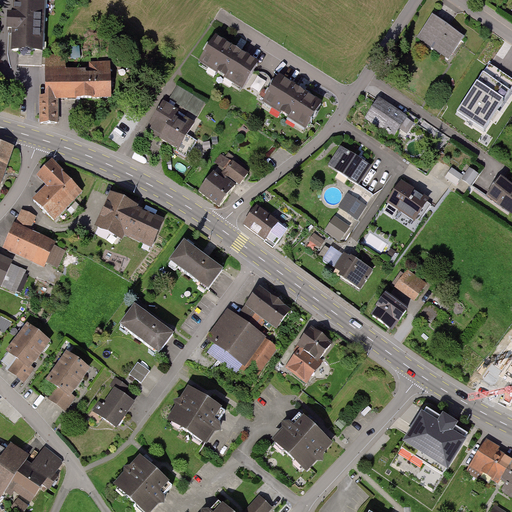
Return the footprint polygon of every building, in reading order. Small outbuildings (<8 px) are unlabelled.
[(45,0),(42,0),(14,0),(14,18),(9,18),(9,30),(13,31),(13,50),(20,51),(20,66),(31,66),(42,67),(45,0)] [(433,16),(418,39),(427,45),(430,41),(451,56),(464,37),(433,16)] [(205,69),(245,96),(259,75),(219,48),(205,69)] [(80,98),(109,97),(109,64),(91,65),(92,76),(85,76),(85,72),(75,72),(75,76),(65,76),(65,58),(45,59),(46,99),(41,99),(41,124),(57,124),(57,98),(80,98)] [(511,89),(511,81),(489,67),(458,115),(485,132),(511,89)] [(261,91),(268,80),(259,75),(253,86),(261,91)] [(205,104),(177,85),(169,98),(197,116),(205,104)] [(312,133),(325,112),(300,98),(277,85),(265,106),(312,133)] [(405,117),(379,100),(367,119),(392,136),(396,130),(408,138),(420,121),(407,113),(405,117)] [(178,110),(165,101),(147,130),(189,156),(198,142),(186,134),(194,122),(186,116),(183,120),(175,115),(178,110)] [(0,182),(13,147),(0,142),(0,182)] [(367,163),(341,147),(329,166),(355,182),(367,163)] [(217,172),(202,193),(223,207),(236,188),(239,183),(245,186),(253,173),(237,163),(227,178),(217,172)] [(83,195),(53,164),(37,180),(47,190),(33,203),(53,224),(83,195)] [(477,175),(470,170),(463,180),(470,185),(477,175)] [(462,177),(454,172),(448,180),(457,185),(462,177)] [(511,186),(501,178),(485,201),(511,220),(511,186)] [(366,206),(373,196),(365,191),(358,186),(348,200),(363,210),(366,206)] [(429,211),(399,190),(387,208),(416,229),(429,211)] [(366,206),(347,194),(338,208),(357,220),(366,206)] [(135,208),(112,198),(98,229),(121,239),(123,234),(151,246),(162,224),(134,211),(135,208)] [(288,229),(258,207),(245,225),(275,247),(288,229)] [(36,218),(23,212),(6,248),(44,266),(45,263),(55,267),(63,251),(53,247),(53,245),(33,235),(35,231),(30,229),(36,218)] [(350,227),(336,217),(326,231),(340,241),(350,227)] [(320,257),(333,262),(339,248),(326,243),(320,257)] [(184,245),(171,262),(208,290),(221,272),(184,245)] [(334,274),(361,293),(375,274),(348,255),(334,274)] [(0,285),(16,293),(27,271),(0,258),(0,285)] [(408,271),(396,286),(415,300),(427,285),(408,271)] [(66,286),(60,283),(57,290),(62,293),(66,286)] [(259,290),(243,311),(263,326),(270,331),(273,327),(277,330),(289,313),(259,290)] [(372,317),(389,328),(396,319),(399,321),(407,310),(387,296),(372,317)] [(159,355),(173,336),(136,308),(122,327),(159,355)] [(263,326),(243,311),(237,320),(234,318),(215,344),(245,365),(242,369),(255,379),(278,348),(257,333),(263,326)] [(0,319),(0,333),(1,331),(4,333),(12,323),(1,317),(0,319)] [(56,345),(33,327),(6,362),(30,380),(56,345)] [(289,367),(306,380),(320,362),(319,361),(332,345),(312,330),(296,350),(300,352),(289,367)] [(99,370),(73,353),(46,393),(71,411),(99,370)] [(511,359),(501,376),(511,383),(511,359)] [(131,373),(143,382),(152,369),(140,361),(131,373)] [(139,403),(116,389),(98,417),(121,431),(139,403)] [(178,409),(172,419),(183,426),(184,429),(193,435),(196,434),(207,441),(214,432),(220,430),(219,424),(226,413),(190,390),(183,401),(177,402),(178,409)] [(448,421),(427,408),(412,432),(402,449),(443,474),(468,433),(448,421)] [(284,432),(276,440),(286,449),(286,453),(294,460),(297,460),(307,469),(315,460),(322,460),(321,454),(330,444),(317,431),(299,415),(290,425),(284,425),(284,432)] [(511,500),(511,462),(485,445),(468,473),(511,500)] [(31,499),(41,484),(50,490),(59,477),(55,475),(62,465),(61,461),(45,449),(32,468),(26,463),(25,465),(0,447),(0,489),(5,493),(11,485),(31,499)] [(127,476),(119,485),(128,493),(128,497),(136,504),(140,504),(148,511),(150,511),(157,505),(164,504),(164,498),(173,488),(155,471),(142,459),(133,469),(126,470),(127,476)] [(268,511),(272,508),(259,496),(244,511),(268,511)] [(229,511),(219,503),(210,511),(229,511)]
